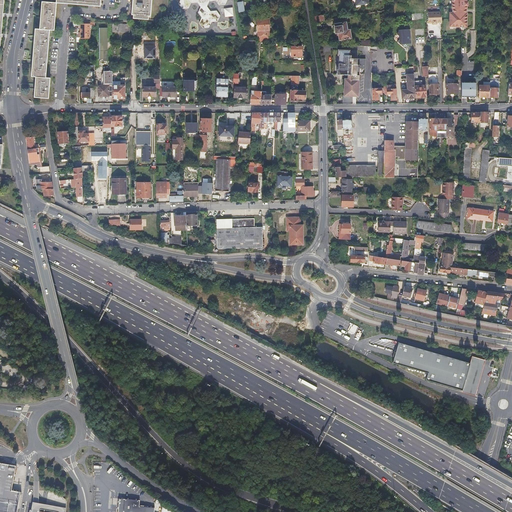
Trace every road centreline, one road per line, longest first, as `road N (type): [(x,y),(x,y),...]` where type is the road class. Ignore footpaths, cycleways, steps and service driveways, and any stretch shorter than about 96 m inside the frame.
road 1 (motorway): [(511,504),(143,297)]
road 2 (motorway): [(511,485),(143,297)]
road 3 (motorway): [(0,275),(182,464),(235,494),(292,511)]
road 4 (motorway): [(154,333),(481,511)]
road 5 (motorway): [(154,333),(351,454),(427,511)]
road 6 (residential): [(58,107),(323,109)]
road 7 (residential): [(82,212),(324,205)]
road 8 (residential): [(511,107),(323,109)]
road 9 (secondary): [(331,297),(511,344)]
road 10 (secondary): [(511,337),(376,308),(341,284)]
road 11 (motorway): [(0,250),(154,333)]
road 12 (secondary): [(341,280),(362,271),(511,288)]
road 13 (tertiary): [(30,218),(71,383)]
road 14 (residential): [(58,107),(64,11),(111,14),(125,0)]
road 15 (motorway): [(143,297),(0,224)]
road 16 (secondary): [(171,256),(115,241),(27,199)]
road 17 (secondary): [(171,256),(298,279)]
road 18 (secondary): [(299,262),(171,256)]
road 19 (residential): [(82,212),(57,201),(42,109)]
